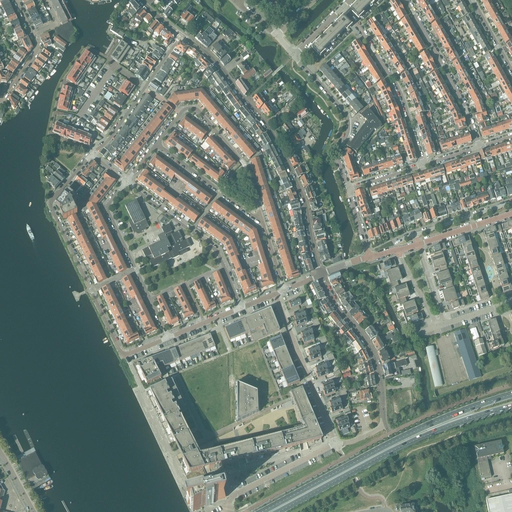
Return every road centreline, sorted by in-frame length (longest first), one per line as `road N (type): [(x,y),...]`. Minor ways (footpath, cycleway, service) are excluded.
road 1 (residential): [(320,274),(306,207),(277,140),(216,63),(179,33)]
road 2 (residential): [(168,337),(123,355),(51,207),(91,153)]
road 3 (residential): [(320,274),(370,347),(382,400),(380,429),(335,442)]
road 4 (residential): [(263,222),(244,163),(194,108),(180,112),(157,143)]
road 5 (residential): [(341,9),(397,86),(422,165)]
road 6 (residential): [(126,181),(107,206),(168,337)]
road 7 (residential): [(126,181),(217,250),(240,307)]
road 8 (residential): [(477,147),(404,0)]
road 9 (residential): [(335,442),(275,293)]
road 10 (residential): [(347,189),(337,155),(346,114),(293,55)]
road 11 (residential): [(179,33),(91,153)]
road 12 (primary): [(391,442),(262,511)]
road 13 (primary): [(279,511),(396,449)]
road 14 (residential): [(263,222),(157,143)]
road 15 (residential): [(229,511),(236,493),(335,442)]
